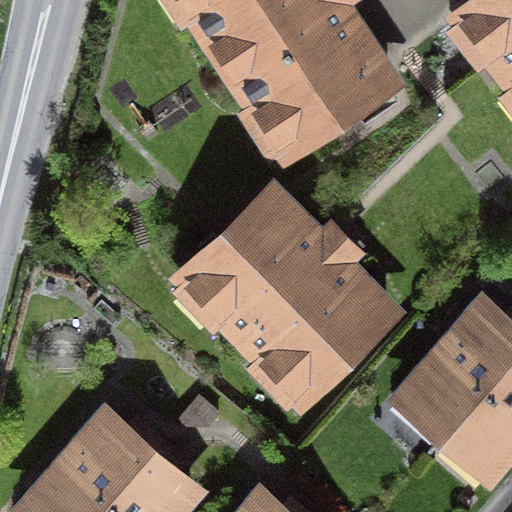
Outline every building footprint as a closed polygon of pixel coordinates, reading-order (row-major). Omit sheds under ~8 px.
[(347,0),(164,0),(282,175),(409,91),(347,0)] [(511,0),(476,0),(445,25),(511,108),(511,0)] [(412,318),(275,182),(172,284),(310,421),(412,318)] [(446,449),(511,369),(511,332),(480,306),(396,408),(446,449)] [(511,369),(446,449),(495,490),(511,469),(511,369)] [(15,511),(16,511),(100,511),(155,451),(107,409),(15,511)] [(197,511),(209,500),(155,451),(100,511),(197,511)] [(244,511),(283,511),(261,493),(244,511)]
